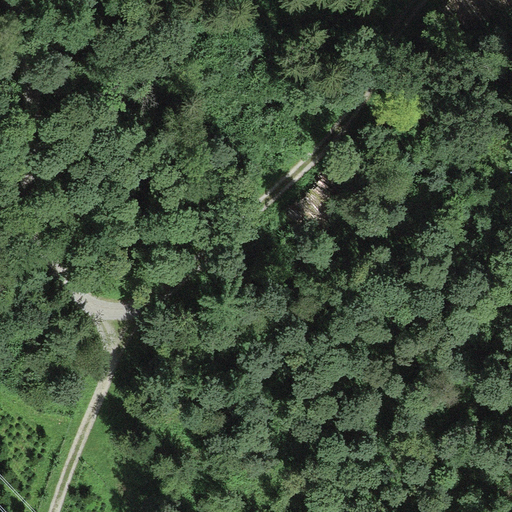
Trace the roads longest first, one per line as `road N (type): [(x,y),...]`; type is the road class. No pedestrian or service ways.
road 1 (track): [(57,511),(118,353),(121,311),(161,301),(324,150),(367,90),(395,26),(422,0)]
road 2 (track): [(121,311),(82,302),(39,247),(28,196),(30,37),(16,0)]
